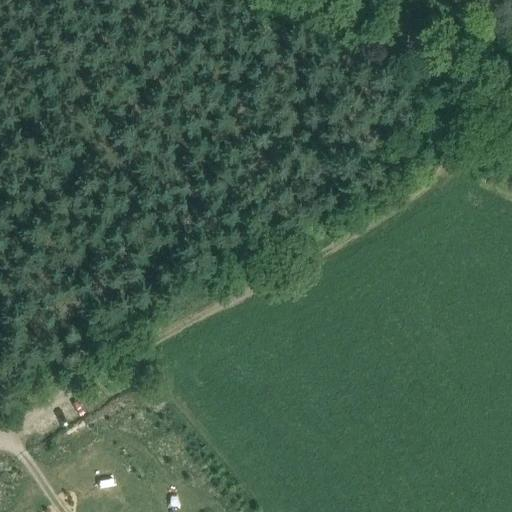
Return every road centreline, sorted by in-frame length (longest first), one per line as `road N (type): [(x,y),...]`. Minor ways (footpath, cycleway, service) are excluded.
road 1 (track): [(0,434),(295,244)]
road 2 (track): [(511,94),(319,0)]
